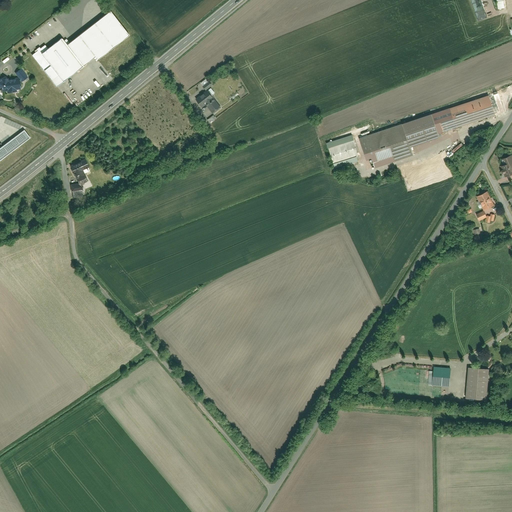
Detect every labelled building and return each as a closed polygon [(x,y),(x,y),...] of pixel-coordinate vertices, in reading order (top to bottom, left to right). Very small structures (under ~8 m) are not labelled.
[(495,0),(497,9),(504,7),(502,0),(495,0)] [(43,46),(31,56),(56,87),(94,59),(96,62),(129,37),(109,11),(66,45),(60,38),(46,49),(43,46)] [(0,91),(1,92),(4,94),(15,93),(15,91),(19,90),(19,83),(27,79),(20,69),(14,73),(18,78),(0,76),(0,91)] [(209,79),(202,84),(205,90),(213,85),(209,79)] [(209,88),(197,97),(194,100),(201,109),(206,105),(213,115),(222,108),(214,98),(216,96),(209,88)] [(491,94),(497,114),(507,110),(500,91),(491,94)] [(434,114),(440,133),(497,114),(491,94),(434,114)] [(403,124),(411,147),(441,137),(440,133),(434,114),(403,124)] [(403,124),(361,138),(371,168),(413,154),(411,147),(403,124)] [(0,160),(31,138),(25,130),(0,148),(0,160)] [(354,139),(329,147),(335,164),(360,156),(354,139)] [(454,152),(462,145),(460,143),(452,151),(454,152)] [(511,154),(503,158),(505,164),(502,165),(503,169),(502,169),(502,170),(503,173),(504,173),(505,173),(506,176),(511,173),(511,154)] [(87,156),(71,165),(81,185),(93,180),(88,170),(93,167),(87,156)] [(72,197),(82,197),(82,186),(71,186),(72,197)] [(488,190),(478,196),(485,210),(496,205),(488,190)] [(489,216),(485,210),(478,214),(481,220),(489,216)] [(452,367),(399,363),(398,382),(451,386),(452,367)] [(491,368),(470,366),(467,397),(488,398),(491,368)]
